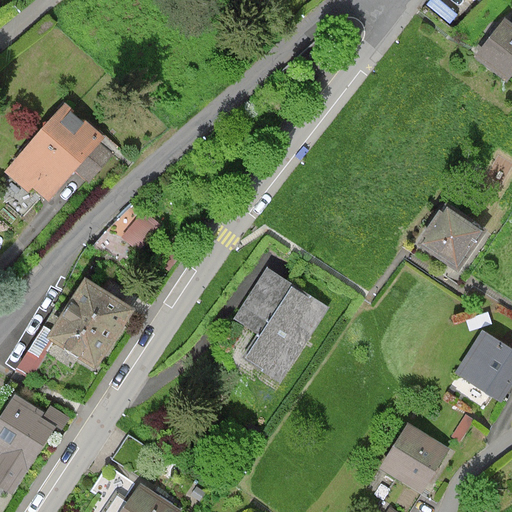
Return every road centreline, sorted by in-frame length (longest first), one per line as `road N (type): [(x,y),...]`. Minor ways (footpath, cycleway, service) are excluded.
road 1 (residential): [(370,7),(374,37),(42,511)]
road 2 (residential): [(0,328),(102,215),(315,21),(356,2),(370,7)]
